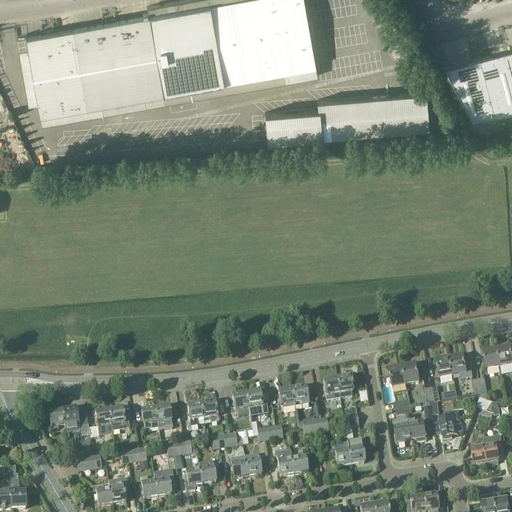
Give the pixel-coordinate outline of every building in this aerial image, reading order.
[(178,91),(316,66),(304,0),(182,0),(146,6),(148,15),(164,12),(178,91)] [(109,103),(178,91),(164,12),(148,15),(26,37),(40,115),(109,103)] [(493,55),(481,58),(496,116),(511,112),(511,69),(508,54),(493,58),(493,56),(494,56),(493,55)] [(474,120),(496,116),(481,58),(469,62),(470,62),(470,64),(456,68),(455,65),(446,68),(474,120)] [(317,107),(264,112),(266,140),(428,127),(425,90),(317,99),(317,107)] [(497,351),(500,368),(511,366),(511,356),(510,348),(510,350),(506,351),(506,349),(497,351)] [(497,350),(497,353),(493,353),(493,352),(484,354),(484,353),(483,353),(487,371),(500,368),(497,351),(497,350)] [(450,361),(453,377),(460,376),(461,381),(473,379),(471,372),(466,373),(463,357),(463,359),(459,360),(459,358),(450,360),(450,359),(449,359),(450,361)] [(453,377),(450,361),(446,362),(446,361),(437,362),(436,362),(440,380),(453,377)] [(412,367),(403,369),(407,386),(420,384),(416,366),(416,368),(412,369),(412,367)] [(390,371),(389,371),(392,389),(393,389),(394,395),(407,392),(406,386),(407,386),(403,369),(403,368),(402,368),(403,370),(399,371),(398,370),(390,371)] [(351,378),(337,380),(340,395),(340,400),(352,398),(351,393),(353,392),(351,378)] [(340,400),(340,395),(337,380),(323,383),(326,398),(326,397),(327,402),(334,401),(340,400)] [(479,382),(481,394),(487,393),(485,381),(479,382)] [(475,396),(481,394),(479,382),(473,383),(475,396)] [(295,406),(295,408),(309,406),(306,388),(292,391),(295,406)] [(437,389),(431,390),(434,404),(437,403),(440,403),(437,389)] [(427,405),(430,404),(434,404),(431,390),(425,392),(426,398),(426,399),(427,405)] [(295,408),(295,406),(292,391),(278,393),(281,408),(282,410),(283,410),(295,408)] [(260,393),(246,395),(249,410),(250,416),(250,418),(268,415),(265,396),(261,397),(260,393)] [(246,395),(232,397),(235,412),(237,412),(237,414),(238,418),(250,416),(249,410),(246,395)] [(476,409),(486,412),(492,403),(481,399),(476,409)] [(395,404),(396,410),(410,408),(409,402),(395,404)] [(215,403),(201,405),(204,420),(211,419),(212,425),(219,424),(218,418),(215,403)] [(430,404),(431,408),(432,416),(439,415),(437,403),(434,404),(430,404)] [(500,416),(498,405),(492,403),(486,412),(494,415),(494,417),(500,416)] [(197,422),(204,420),(201,405),(188,408),(190,423),(191,429),(198,427),(197,422)] [(169,408),(155,410),(158,425),(159,430),(159,431),(173,429),(172,423),(169,408)] [(410,408),(396,410),(397,416),(411,414),(410,408)] [(432,416),(431,408),(424,409),(426,423),(433,422),(432,416)] [(76,409),(63,412),(66,427),(65,427),(66,435),(80,432),(79,424),(76,409)] [(123,409),(109,412),(112,427),(113,433),(130,430),(127,415),(124,415),(123,409)] [(155,410),(142,412),(144,427),(145,432),(152,431),(159,430),(158,425),(155,410)] [(58,428),(65,427),(66,427),(63,412),(49,414),(52,431),(59,430),(58,428)] [(109,412),(95,414),(98,429),(99,433),(100,437),(113,434),(113,433),(112,427),(109,412)] [(452,437),(457,436),(454,418),(439,420),(442,438),(443,438),(444,441),(452,440),(452,437)] [(358,421),(346,423),(347,429),(359,427),(358,421)] [(412,436),(413,442),(417,441),(417,444),(427,442),(423,425),(415,426),(415,421),(408,422),(410,437),(412,436)] [(321,422),(315,423),(317,435),(323,434),(321,422)] [(405,443),(413,442),(412,436),(410,437),(408,422),(401,423),(402,425),(394,426),(396,437),(394,438),(396,446),(398,446),(406,444),(405,443)] [(309,424),(311,436),(317,435),(315,423),(309,424)] [(305,437),(311,436),(309,424),(303,425),(305,437)] [(275,428),(277,441),(283,440),(281,427),(275,428)] [(272,442),(269,429),(263,430),(266,443),(272,442)] [(259,444),(266,443),(263,430),(256,431),(259,444)] [(230,435),(224,436),(226,449),(232,448),(230,435)] [(224,436),(218,437),(220,450),(226,449),(224,436)] [(220,450),(218,437),(211,439),(213,451),(220,450)] [(485,444),(484,445),(486,455),(487,465),(490,464),(491,467),(499,465),(498,463),(499,463),(497,450),(500,450),(499,448),(502,447),(500,437),(484,440),(485,444)] [(347,443),(347,445),(351,467),(365,464),(361,441),(347,443)] [(184,443),(186,456),(192,455),(190,442),(184,443)] [(172,445),(174,458),(180,457),(178,444),(172,445)] [(476,444),(471,445),(475,467),(487,465),(486,455),(484,445),(476,446),(476,444)] [(168,459),(174,458),(172,445),(166,446),(167,452),(168,459)] [(337,469),(351,467),(347,445),(334,447),(337,469)] [(139,450),(133,451),(135,464),(141,463),(139,450)] [(133,451),(127,452),(129,465),(135,464),(133,451)] [(129,465),(127,452),(120,453),(123,466),(129,465)] [(294,476),(290,455),(290,452),(276,455),(280,478),(294,476)] [(290,455),(294,476),(308,474),(305,459),(303,459),(302,453),(290,455)] [(244,458),(245,463),(248,479),(261,476),(258,456),(244,458)] [(234,481),(248,479),(245,463),(244,458),(230,460),(234,481)] [(90,465),(89,459),(76,461),(77,467),(90,465)] [(199,465),(200,471),(202,486),(216,484),(215,476),(218,475),(217,470),(214,470),(213,463),(199,465)] [(90,465),(77,467),(78,474),(91,471),(90,465)] [(6,483),(10,482),(10,484),(10,493),(11,511),(26,510),(25,494),(19,495),(19,492),(15,492),(14,482),(18,482),(18,476),(16,476),(16,468),(9,468),(9,476),(6,476),(6,483)] [(195,487),(202,486),(200,471),(194,472),(194,470),(186,471),(186,476),(183,476),(186,493),(195,492),(195,487)] [(162,482),(155,484),(158,498),(172,496),(169,481),(167,482),(166,476),(161,477),(162,482)] [(144,501),(158,498),(155,484),(148,485),(148,482),(147,478),(140,479),(141,486),(144,501)] [(125,480),(108,483),(110,491),(113,506),(126,504),(124,490),(127,490),(125,480)] [(10,484),(0,484),(0,511),(11,511),(10,493),(10,484)] [(103,487),(93,489),(94,494),(96,494),(98,508),(113,506),(110,491),(103,492),(103,487)] [(426,511),(424,498),(420,499),(419,494),(416,495),(417,499),(410,501),(410,503),(406,503),(407,511),(426,511)] [(424,498),(426,511),(442,511),(440,496),(424,498)] [(497,501),(497,502),(495,503),(496,511),(511,511),(509,511),(507,501),(503,502),(502,500),(497,501)] [(496,511),(495,503),(482,505),(483,511),(496,511)]
